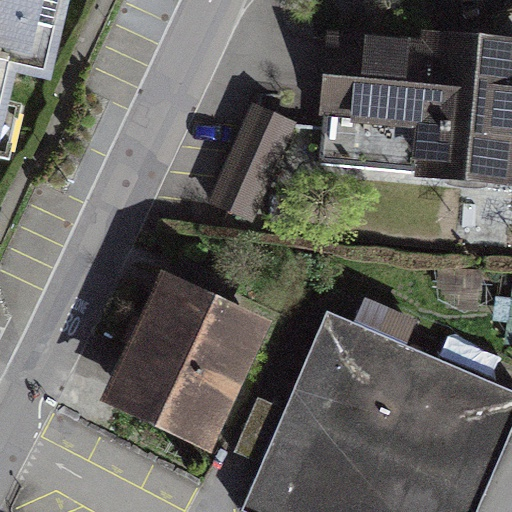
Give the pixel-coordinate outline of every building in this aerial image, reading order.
[(65,0),(0,0),(0,123),(14,67),(46,75),(65,0)] [(511,183),(511,40),(335,22),(325,117),(416,127),(411,173),(511,183)] [(254,101),(210,202),(251,220),(295,118),(254,101)] [(211,439),(268,311),(160,264),(103,391),(211,439)] [(472,511),(496,459),(511,423),(511,407),(327,325),(243,511),(472,511)] [(240,446),(261,454),(277,412),(256,404),(240,446)]
